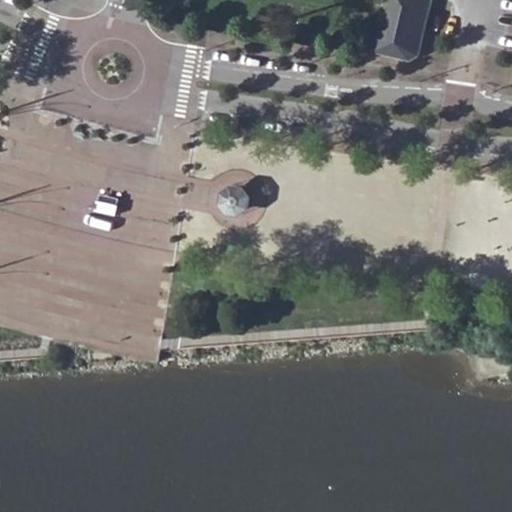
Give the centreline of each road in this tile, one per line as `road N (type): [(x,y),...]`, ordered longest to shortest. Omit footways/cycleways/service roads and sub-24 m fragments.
road 1 (secondary): [(147,101),(207,98),(446,141),(511,145)]
road 2 (secondary): [(461,100),(344,92),(162,62)]
